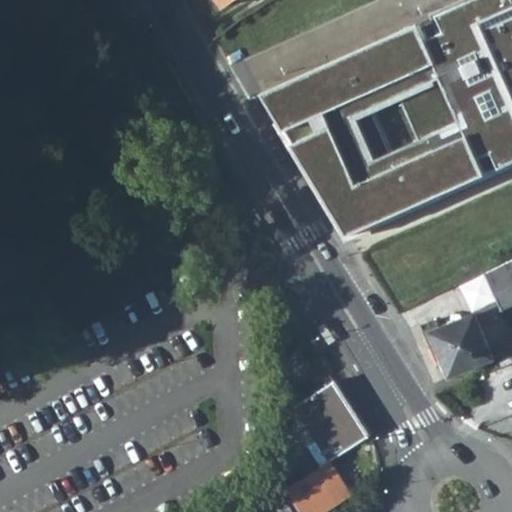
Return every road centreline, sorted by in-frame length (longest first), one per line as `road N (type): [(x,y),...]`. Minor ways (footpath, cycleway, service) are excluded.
road 1 (residential): [(212,86),(438,457)]
road 2 (residential): [(372,16),(212,86)]
